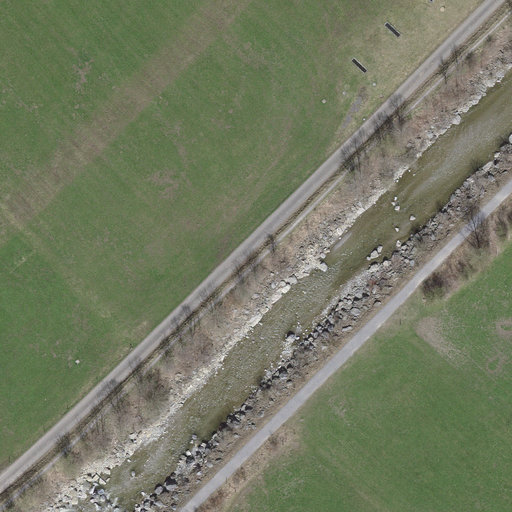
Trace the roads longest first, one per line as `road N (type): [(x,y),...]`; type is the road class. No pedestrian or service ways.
road 1 (track): [(0,486),(500,0)]
road 2 (track): [(511,188),(191,511)]
